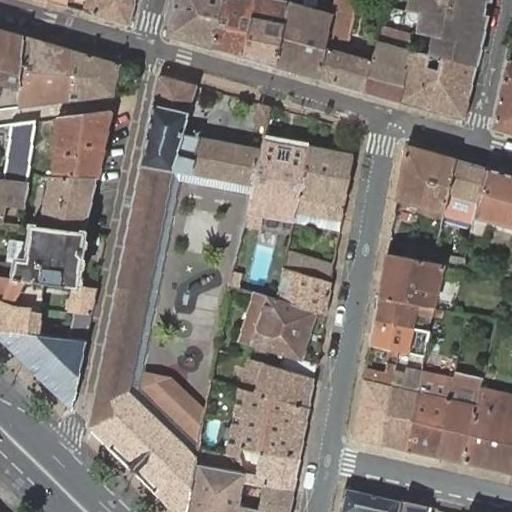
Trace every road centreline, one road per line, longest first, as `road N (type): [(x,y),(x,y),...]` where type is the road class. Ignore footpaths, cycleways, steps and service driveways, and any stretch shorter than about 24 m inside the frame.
road 1 (residential): [(146,46),(150,69),(80,417),(50,452)]
road 2 (residential): [(391,116),(328,457)]
road 3 (residential): [(146,46),(391,116)]
road 4 (residential): [(511,500),(328,457)]
road 5 (residential): [(0,5),(146,46)]
road 6 (residential): [(507,0),(473,145)]
